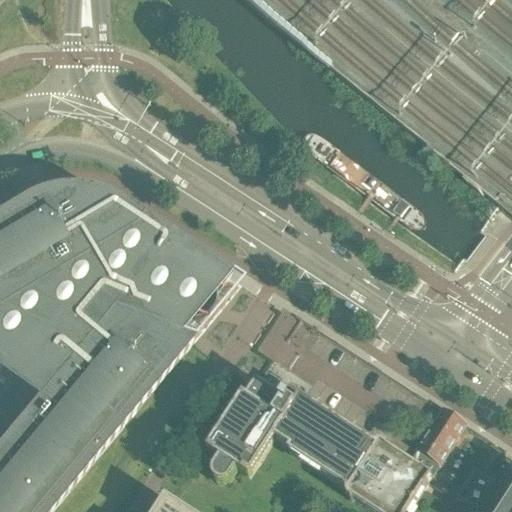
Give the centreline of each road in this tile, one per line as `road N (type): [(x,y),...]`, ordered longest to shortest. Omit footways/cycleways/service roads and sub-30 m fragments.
road 1 (secondary): [(462,337),(129,120),(66,106),(0,114)]
road 2 (secondary): [(15,156),(66,145),(93,149),(162,179),(447,359)]
